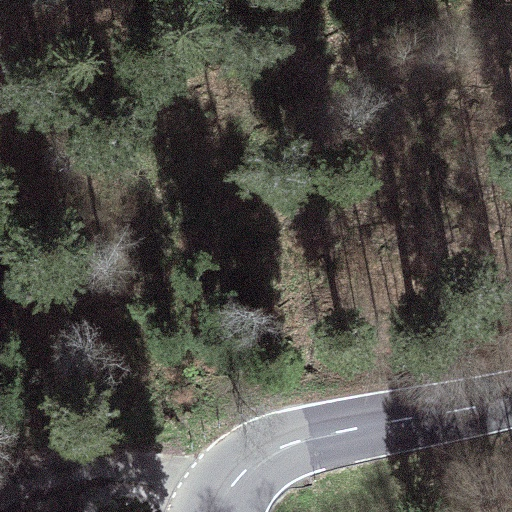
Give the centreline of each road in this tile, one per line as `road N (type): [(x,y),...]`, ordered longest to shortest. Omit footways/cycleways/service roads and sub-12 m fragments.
road 1 (secondary): [(216,511),(223,491),(253,461),(295,441),(511,399)]
road 2 (track): [(223,491),(139,471),(55,474),(6,511)]
